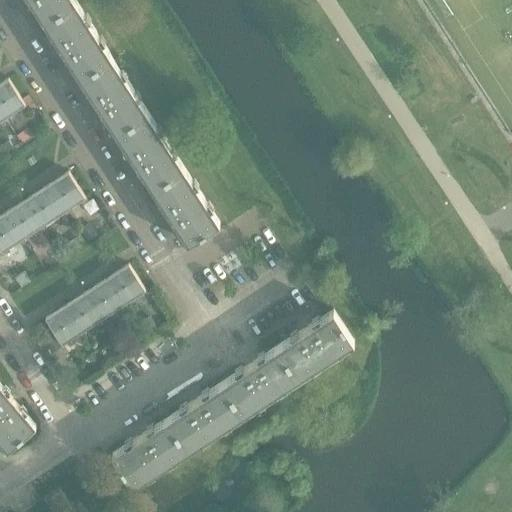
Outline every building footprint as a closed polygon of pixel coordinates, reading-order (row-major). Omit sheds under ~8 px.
[(31,0),(45,21),(77,0),(76,0),(31,0)] [(113,56),(77,0),(45,21),(81,77),(113,56)] [(117,132),(149,111),(113,56),(81,77),(117,132)] [(9,79),(0,85),(0,111),(4,118),(20,109),(23,113),(28,109),(9,79)] [(153,187),(185,167),(149,111),(117,132),(153,187)] [(221,222),(185,167),(153,187),(189,243),(221,222)] [(69,172),(48,185),(65,211),(80,201),(83,205),(88,201),(69,172)] [(65,211),(48,185),(28,199),(44,224),(59,215),(62,219),(67,215),(65,211)] [(28,199),(7,212),(23,237),(38,228),(42,232),(47,228),(44,224),(28,199)] [(26,241),(23,237),(7,212),(0,216),(0,245),(3,250),(17,241),(21,245),(26,241)] [(129,264),(108,278),(125,303),(140,294),(143,298),(148,294),(129,264)] [(125,303),(108,278),(88,291),(104,316),(119,307),(123,311),(128,307),(125,303)] [(107,321),(104,316),(88,291),(68,304),(84,330),(98,320),(102,325),(107,321)] [(87,334),(84,330),(68,304),(47,317),(63,343),(78,334),(82,338),(87,334)] [(334,310),(279,346),(300,377),(355,341),(334,310)] [(223,382),(244,414),(300,377),(279,346),(223,382)] [(37,425),(0,381),(0,440),(8,450),(37,425)] [(189,450),(244,414),(223,382),(168,418),(189,450)] [(134,485),(189,450),(168,418),(113,454),(134,485)] [(59,488),(53,492),(45,497),(54,511),(57,511),(69,504),(59,488)]
